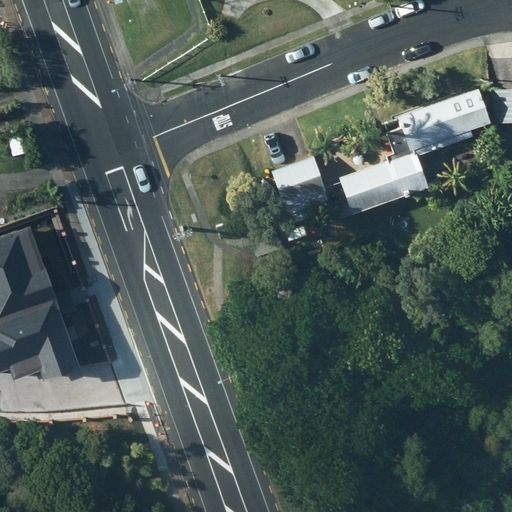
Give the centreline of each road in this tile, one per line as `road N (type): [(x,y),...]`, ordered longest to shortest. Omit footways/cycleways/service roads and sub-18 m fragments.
road 1 (residential): [(511,0),(432,21),(106,153)]
road 2 (primary): [(106,153),(235,511)]
road 3 (primary): [(53,0),(106,153)]
